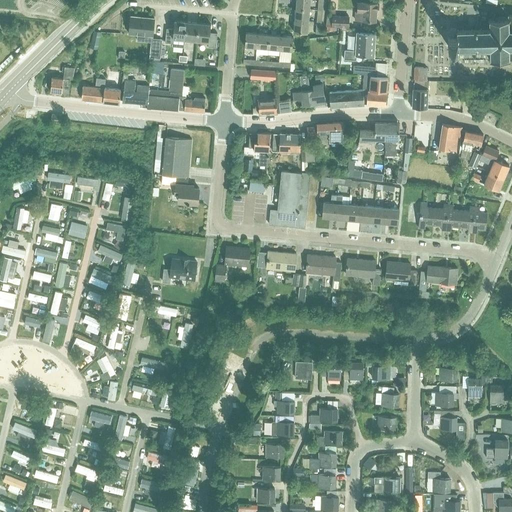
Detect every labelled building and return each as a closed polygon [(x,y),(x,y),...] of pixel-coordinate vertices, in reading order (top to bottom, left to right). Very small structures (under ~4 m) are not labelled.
[(311,0),(297,0),(297,7),(310,8),(311,0)] [(359,1),(358,11),(357,11),(356,19),(376,21),(378,2),(359,1)] [(310,8),(297,7),(295,19),(309,20),(310,8)] [(328,15),(328,23),(333,23),(333,25),(348,26),(349,15),(335,14),(336,9),(329,9),(328,15)] [(497,62),(504,62),(504,59),(509,59),(509,60),(510,60),(510,59),(511,59),(511,14),(509,15),(509,16),(496,17),(496,19),(492,20),(492,18),(491,18),(491,20),(489,20),(489,21),(491,21),(491,30),(482,30),(482,29),(481,29),(481,30),(473,30),(473,29),(472,29),(472,30),(464,30),(464,29),(463,29),(463,31),(459,31),(459,30),(458,29),(458,30),(457,29),(457,28),(456,28),(452,28),(451,28),(452,29),(450,31),(449,31),(448,31),(449,32),(449,35),(448,35),(448,37),(449,37),(449,41),(449,44),(448,44),(448,46),(451,46),(451,45),(454,45),(454,48),(456,49),(457,49),(457,50),(458,50),(458,51),(459,51),(459,50),(464,50),(464,51),(465,51),(465,50),(472,50),(472,51),(474,51),(474,50),(482,49),(482,50),(483,50),(483,49),(491,49),(492,58),(490,58),(490,60),(492,60),(492,61),(493,61),(493,60),(497,60),(497,62)] [(129,34),(153,36),(155,18),(131,16),(129,34)] [(309,20),(295,19),(294,31),(308,32),(309,20)] [(167,28),(165,42),(173,43),(172,46),(184,47),(185,39),(187,21),(175,20),(174,29),(167,28)] [(187,21),(185,39),(197,41),(199,23),(187,21)] [(199,23),(197,41),(209,42),(208,47),(216,47),(218,33),(210,32),(211,24),(199,23)] [(332,33),(332,25),(322,25),(322,33),(332,33)] [(101,31),(94,30),(91,48),(98,49),(101,31)] [(257,46),(259,32),(247,31),(245,45),(257,46)] [(257,46),(257,53),(268,54),(269,48),(270,34),(259,32),(257,46)] [(344,50),(344,59),(357,60),(357,55),(375,56),(376,33),(357,32),(356,50),(344,50)] [(282,35),(270,34),(269,48),(280,49),(282,35)] [(294,36),(282,35),(280,49),(293,50),(294,36)] [(162,39),(152,38),(150,57),(160,58),(162,39)] [(154,86),(166,87),(166,80),(161,80),(161,75),(163,75),(164,61),(155,61),(154,86)] [(355,65),(354,73),(364,74),(376,75),(376,66),(355,65)] [(415,79),(416,79),(428,80),(428,67),(416,66),(415,79)] [(52,77),(50,92),(62,93),(62,92),(69,93),(70,79),(73,79),(74,68),(65,67),(63,78),(52,77)] [(147,77),(154,76),(153,67),(146,68),(147,77)] [(121,89),(120,99),(122,99),(122,100),(140,102),(140,106),(178,110),(179,98),(182,98),(183,86),(185,70),(185,69),(172,68),(170,91),(150,89),(150,86),(137,85),(135,85),(135,80),(127,79),(128,73),(123,72),(121,89)] [(252,69),(251,78),(276,80),(276,71),(252,69)] [(388,77),(378,76),(364,75),(363,88),(370,88),(370,90),(368,91),(367,104),(386,106),(388,77)] [(120,103),(120,99),(121,89),(105,87),(106,79),(96,77),(96,86),(83,85),(81,99),(120,103)] [(428,80),(416,79),(415,88),(414,88),(413,107),(428,108),(429,80),(427,80),(428,80)] [(315,89),(302,91),(294,92),(295,99),(303,98),(304,104),(317,102),(317,99),(325,97),(323,84),(314,85),(315,89)] [(179,98),(178,110),(204,112),(205,98),(195,97),(194,98),(192,100),(186,99),(186,97),(185,97),(185,94),(188,94),(189,86),(183,86),(182,98),(179,98)] [(364,89),(330,92),(331,108),(365,105),(364,89)] [(259,101),(255,101),(256,108),(259,108),(259,111),(260,114),(277,113),(276,98),(259,99),(259,101)] [(277,100),(277,111),(289,111),(289,100),(277,100)] [(52,118),(51,121),(57,122),(61,123),(62,118),(62,116),(62,115),(58,114),(52,113),(52,118)] [(318,127),(308,127),(308,134),(308,138),(330,137),(330,140),(331,140),(331,144),(333,146),(336,146),(338,144),(337,140),(344,140),(344,136),(350,136),(350,131),(344,132),(344,121),(318,123),(318,127)] [(386,139),(386,123),(376,122),(376,130),(360,129),(360,140),(376,141),(376,139),(386,139)] [(386,123),(386,139),(385,153),(387,153),(388,155),(390,153),(391,155),(393,154),(396,151),(395,150),(396,142),(393,142),(393,139),(399,140),(400,123),(386,123)] [(461,136),(462,130),(462,127),(443,124),(440,148),(451,150),(451,149),(457,150),(459,135),(461,136)] [(462,130),(461,136),(463,136),(461,144),(463,144),(463,147),(462,157),(470,159),(473,144),(474,144),(475,143),(482,144),(484,134),(484,133),(483,134),(462,130)] [(258,133),(250,133),(249,147),(255,147),(254,150),(260,150),(259,165),(268,166),(270,133),(258,132),(258,133)] [(274,133),(273,150),(300,152),(301,134),(274,133)] [(163,175),(162,184),(176,185),(175,192),(180,192),(179,202),(198,203),(200,188),(193,188),(194,185),(188,184),(192,139),(184,138),(170,137),(167,137),(163,175)] [(302,141),(303,152),(303,161),(315,160),(314,145),(308,145),(308,141),(302,141)] [(490,172),(503,178),(509,165),(495,160),(499,151),(487,145),(483,154),(482,154),(480,159),(493,165),(490,172)] [(437,149),(429,148),(428,159),(436,160),(437,149)] [(475,151),(470,164),(476,166),(481,154),(475,151)] [(348,172),(347,176),(361,178),(362,174),(362,171),(362,170),(354,169),(355,161),(350,160),(349,163),(348,172)] [(305,227),(310,173),(282,170),(278,209),(271,208),(270,224),(305,227)] [(400,170),(398,182),(406,183),(408,171),(404,170),(400,170)] [(46,186),(62,188),(63,183),(70,183),(71,176),(44,172),(43,180),(47,180),(46,186)] [(503,178),(490,172),(484,184),(498,190),(503,178)] [(479,181),(481,176),(474,173),(472,178),(479,181)] [(94,184),(95,176),(74,175),(73,183),(94,184)] [(339,183),(339,184),(351,186),(351,185),(352,180),(345,179),(339,178),(339,183)] [(265,181),(251,179),(249,190),(264,192),(265,181)] [(432,202),(441,202),(441,193),(432,193),(432,202)] [(335,217),(337,202),(337,194),(332,194),(331,202),(324,201),(322,216),(335,217)] [(337,202),(335,217),(348,219),(349,203),(342,203),(343,195),(337,194),(337,202)] [(427,203),(423,202),(421,228),(422,228),(423,224),(434,225),(436,207),(427,207),(427,203)] [(362,205),(349,203),(348,219),(360,220),(362,205)] [(12,214),(20,215),(21,205),(14,204),(12,214)] [(444,208),(436,207),(434,225),(445,225),(445,230),(447,230),(449,204),(444,204),(444,208)] [(454,205),(449,204),(447,230),(449,230),(449,226),(460,227),(462,210),(454,209),(454,205)] [(374,206),(362,205),(360,220),(373,221),(374,206)] [(126,218),(127,207),(112,206),(111,217),(126,218)] [(387,207),(374,206),(373,221),(385,222),(387,207)] [(462,210),(460,227),(471,228),(471,232),(473,232),(475,207),(470,206),(469,210),(462,210)] [(71,207),(70,214),(77,216),(79,209),(71,207)] [(387,207),(385,222),(399,223),(400,208),(387,207)] [(475,207),(473,232),(474,232),(475,228),(487,229),(488,212),(480,211),(480,207),(475,207)] [(65,234),(81,236),(83,223),(68,221),(65,234)] [(39,238),(51,238),(51,228),(40,227),(39,238)] [(101,239),(111,240),(112,229),(102,228),(101,239)] [(118,241),(114,246),(118,249),(122,244),(118,241)] [(0,244),(0,252),(13,254),(14,246),(0,244)] [(108,254),(110,248),(98,244),(95,250),(108,254)] [(54,257),(56,250),(36,246),(34,253),(54,257)] [(251,249),(227,246),(226,263),(249,265),(251,249)] [(257,264),(257,266),(267,267),(267,268),(288,270),(295,270),(296,253),(288,252),(269,250),(269,253),(263,252),(259,252),(257,264)] [(342,263),(336,262),(336,257),(308,254),(307,272),(334,275),(333,289),(339,289),(342,263)] [(0,267),(0,273),(14,276),(16,266),(10,265),(9,271),(6,271),(8,257),(2,256),(0,267)] [(171,276),(195,279),(196,273),(197,274),(198,268),(196,267),(197,261),(189,260),(189,259),(186,259),(186,260),(172,258),(171,270),(165,269),(163,281),(170,282),(171,276)] [(376,260),(348,258),(347,274),(374,277),(373,284),(380,285),(382,268),(375,268),(376,260)] [(411,264),(388,261),(386,278),(409,280),(409,285),(416,285),(417,270),(411,270),(411,264)] [(57,263),(52,283),(61,285),(66,265),(57,263)] [(225,280),(226,266),(217,265),(216,280),(225,280)] [(428,266),(428,271),(421,271),(420,291),(426,291),(427,281),(440,282),(440,283),(456,284),(458,268),(441,266),(441,267),(428,266)] [(44,278),(46,273),(32,269),(30,275),(44,278)] [(98,270),(95,279),(103,282),(107,274),(98,270)] [(300,286),(301,274),(294,274),(294,277),(286,276),(286,284),(300,286)] [(0,289),(0,304),(11,307),(14,293),(0,289)] [(47,311),(55,313),(60,291),(52,289),(47,311)] [(95,301),(97,295),(87,291),(85,296),(95,301)] [(174,309),(152,303),(150,310),(173,316),(174,309)] [(21,313),(19,320),(36,325),(38,318),(21,313)] [(80,322),(97,326),(99,319),(81,314),(80,322)] [(52,322),(52,318),(43,316),(40,340),(47,341),(48,334),(56,335),(58,322),(52,322)] [(185,347),(191,323),(181,321),(176,345),(185,347)] [(90,333),(93,327),(85,324),(83,329),(90,333)] [(118,327),(108,326),(105,346),(116,348),(118,327)] [(91,349),(93,343),(73,337),(71,343),(91,349)] [(99,348),(95,352),(99,356),(103,352),(99,348)] [(297,362),(297,379),(312,379),(312,370),(312,366),(320,367),(320,358),(319,358),(319,355),(313,355),(313,358),(312,363),(297,362)] [(323,363),(329,363),(328,379),(341,380),(342,363),(329,362),(329,359),(323,359),(323,363)] [(345,359),(345,365),(351,365),(350,379),(363,379),(364,362),(351,362),(351,359),(345,359)] [(372,367),(373,367),(373,378),(390,379),(390,366),(382,366),(382,361),(367,360),(367,366),(368,366),(368,367),(372,367)] [(456,368),(440,367),(440,380),(457,381),(458,368),(456,368)] [(108,370),(102,374),(105,380),(112,378),(108,370)] [(482,376),(482,379),(469,378),(469,395),(482,395),(482,384),(486,384),(486,382),(486,376),(482,376)] [(105,382),(102,397),(112,399),(115,385),(105,382)] [(130,382),(128,389),(153,394),(154,387),(130,382)] [(157,409),(170,411),(174,387),(161,385),(157,409)] [(504,385),(491,385),(491,402),(503,402),(503,400),(505,400),(507,398),(508,396),(507,393),(505,391),(503,391),(504,385)] [(278,407),(278,413),(295,414),(295,401),(282,400),(282,392),(276,392),(276,398),(278,398),(278,401),(275,401),(275,407),(278,407)] [(436,403),(436,405),(453,406),(453,399),(453,393),(439,392),(437,392),(436,403)] [(399,394),(381,393),(376,393),(375,403),(381,404),(381,405),(398,406),(399,394)] [(327,400),(327,409),(321,408),(320,415),(311,415),(311,423),(321,424),(321,421),(337,422),(337,409),(337,401),(327,400)] [(20,409),(31,414),(33,408),(22,403),(20,409)] [(51,425),(55,406),(46,404),(43,423),(51,425)] [(441,414),(435,413),(434,425),(440,425),(440,429),(457,430),(457,438),(465,439),(465,422),(461,422),(457,422),(457,417),(441,417),(441,414)] [(86,414),(83,424),(98,428),(100,417),(86,414)] [(122,433),(123,415),(116,415),(114,433),(122,433)] [(395,417),(379,416),(378,429),(395,430),(395,417)] [(511,418),(503,418),(502,431),(511,431),(511,418)] [(13,420),(10,428),(17,431),(17,430),(32,436),(35,429),(13,420)] [(294,435),(295,422),(274,421),(273,423),(272,435),(294,435)] [(325,444),(342,445),(342,432),(326,431),(325,437),(318,437),(318,446),(325,446),(325,444)] [(200,443),(200,433),(189,434),(190,443),(200,443)] [(52,450),(53,437),(42,436),(41,448),(52,450)] [(82,437),(79,444),(95,449),(98,442),(82,437)] [(486,456),(486,457),(495,457),(505,458),(508,458),(508,456),(508,441),(496,441),(495,449),(487,449),(486,456)] [(267,444),(267,457),(284,457),(284,444),(267,444)] [(8,455),(25,463),(28,456),(11,449),(8,455)] [(164,461),(165,454),(146,451),(145,458),(164,461)] [(320,465),(337,466),(337,453),(336,453),(325,453),(320,453),(320,459),(311,459),(311,468),(320,468),(320,465)] [(370,469),(376,461),(370,457),(364,465),(370,469)] [(75,461),(72,471),(95,477),(98,467),(75,461)] [(15,464),(13,470),(19,472),(22,466),(15,464)] [(281,467),(264,467),(264,480),(281,480),(281,467)] [(294,468),(294,476),(304,476),(305,468),(294,468)] [(33,469),(32,477),(55,480),(57,472),(33,469)] [(187,482),(188,471),(180,471),(179,481),(187,482)] [(450,478),(441,478),(441,472),(428,471),(428,490),(433,490),(450,491),(450,478)] [(4,472),(0,479),(11,484),(9,490),(17,493),(22,480),(4,472)] [(319,488),(335,488),(336,476),(324,475),(319,475),(319,484),(319,488)] [(377,477),(377,483),(374,483),(374,492),(383,493),(383,490),(400,491),(400,478),(383,477),(377,477)] [(87,479),(85,485),(93,487),(95,481),(87,479)] [(156,488),(157,481),(142,479),(141,486),(156,488)] [(120,493),(121,486),(102,483),(101,490),(120,493)] [(258,501),(275,501),(275,488),(258,488),(258,501)] [(487,493),(483,493),(485,507),(487,507),(494,507),(494,502),(500,508),(499,511),(511,511),(511,498),(504,499),(504,492),(494,493),(487,493)] [(460,511),(461,500),(456,500),(457,495),(457,494),(434,494),(435,494),(435,508),(443,508),(443,511),(460,511)] [(66,501),(82,508),(85,502),(69,495),(66,501)] [(49,508),(51,501),(32,496),(31,503),(49,508)] [(183,496),(182,508),(190,509),(191,496),(183,496)] [(339,510),(340,497),(316,496),(316,509),(339,510)] [(0,499),(0,507),(9,511),(12,504),(0,499)] [(393,511),(394,500),(377,499),(377,511),(393,511)] [(132,500),(131,507),(137,509),(136,511),(147,511),(149,504),(132,500)] [(95,503),(93,511),(107,511),(106,511),(107,506),(95,503)] [(411,511),(412,503),(406,503),(406,507),(402,507),(401,511),(411,511)]
